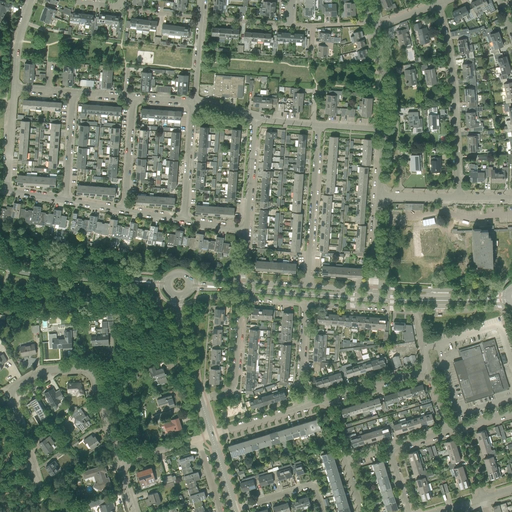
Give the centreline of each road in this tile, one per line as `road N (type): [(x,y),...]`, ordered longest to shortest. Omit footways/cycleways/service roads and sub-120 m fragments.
road 1 (residential): [(459,197),(438,2)]
road 2 (residential): [(38,488),(10,390),(52,370),(91,371)]
road 3 (residential): [(200,399),(232,387),(240,303),(304,302)]
road 4 (residential): [(306,286),(318,125)]
road 5 (residential): [(65,200),(5,183),(13,87)]
road 6 (residential): [(304,302),(410,310),(423,347)]
road 7 (secondary): [(139,282),(0,265)]
road 8 (residential): [(511,397),(459,413),(438,343)]
